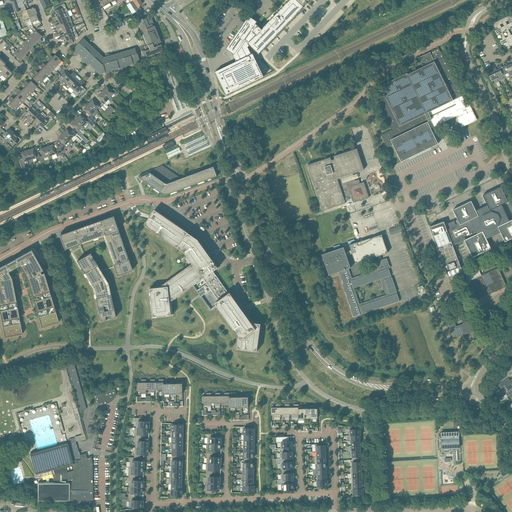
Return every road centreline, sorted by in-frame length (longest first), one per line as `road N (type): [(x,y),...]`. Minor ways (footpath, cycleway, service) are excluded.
road 1 (residential): [(0,259),(56,228),(147,200),(163,202),(236,264)]
road 2 (tertiary): [(511,168),(464,49),(475,16),(503,0)]
road 3 (secondary): [(190,50),(251,213)]
road 4 (secondary): [(251,213),(198,48)]
road 5 (residential): [(0,107),(35,137),(49,132),(93,84),(63,50)]
road 6 (secondary): [(351,379),(306,338),(268,253)]
road 7 (residential): [(190,50),(146,67),(132,32),(106,35),(94,6)]
